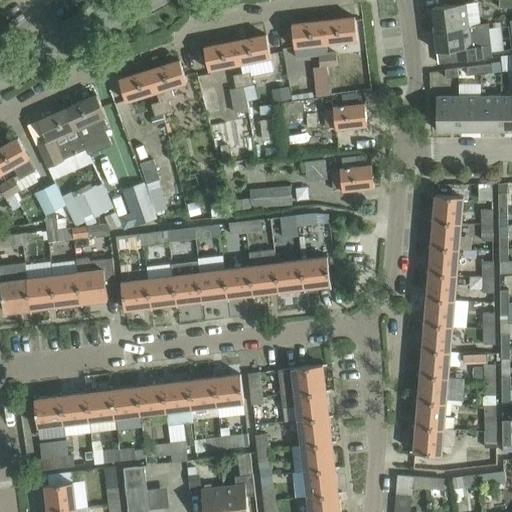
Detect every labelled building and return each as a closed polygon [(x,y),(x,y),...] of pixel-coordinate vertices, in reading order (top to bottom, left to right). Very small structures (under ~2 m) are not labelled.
[(468,25),(466,3),(432,7),(435,29),(443,28),(468,25)] [(355,17),(323,20),(326,43),(327,52),(337,51),(337,54),(356,52),(355,40),(357,40),(355,17)] [(292,24),(295,47),(326,43),(323,20),(292,24)] [(481,23),(468,25),(443,28),(435,29),(437,51),(457,49),(459,61),(485,58),(481,23)] [(271,56),(266,34),(235,41),(240,62),(271,56)] [(240,62),(235,41),(204,47),(209,68),(240,62)] [(346,75),(344,65),(338,65),(337,54),(337,51),(327,52),(329,68),(331,78),(333,78),(334,92),(359,89),(357,73),(346,75)] [(320,67),(315,68),(318,96),(331,94),(327,68),(329,68),(327,52),(319,53),(320,67)] [(180,60),(150,69),(157,91),(156,91),(159,101),(160,101),(164,113),(172,111),(168,100),(175,98),(172,86),(187,82),(180,60)] [(480,73),(493,72),(492,63),(479,65),(480,73)] [(480,73),(479,65),(467,66),(468,75),(480,73)] [(445,69),(446,78),(459,76),(457,67),(445,69)] [(157,91),(150,69),(120,79),(126,101),(156,91),(157,91)] [(234,75),(236,87),(244,86),(253,84),(251,72),(234,75)] [(236,87),(230,88),(234,113),(248,110),(246,100),(244,86),(236,87)] [(107,126),(102,116),(106,114),(97,94),(68,107),(87,150),(89,155),(112,145),(105,127),(107,126)] [(511,129),(511,95),(502,96),(502,130),(511,129)] [(459,96),(457,96),(437,96),(437,130),(459,130),(459,96)] [(481,130),(481,96),(459,96),(459,130),(481,130)] [(502,130),(502,96),(481,96),(481,130),(502,130)] [(160,101),(159,101),(151,103),(155,116),(163,114),(164,113),(160,101)] [(325,109),(327,128),(335,127),(336,129),(367,125),(365,103),(333,106),(333,108),(325,109)] [(87,150),(68,107),(39,120),(28,125),(48,168),(87,150)] [(165,121),(163,114),(155,116),(151,117),(153,125),(165,121)] [(36,170),(18,138),(0,147),(0,169),(2,173),(14,166),(18,175),(6,181),(14,195),(16,200),(41,185),(33,171),(36,170)] [(332,171),(334,191),(343,190),(374,187),(372,164),(367,165),(366,155),(345,157),(346,167),(340,168),(341,170),(332,171)] [(154,158),(139,163),(140,165),(146,184),(158,180),(159,180),(160,179),(154,158)] [(306,181),(327,178),(325,159),(304,161),(306,181)] [(71,192),(60,167),(49,171),(55,182),(66,205),(67,205),(77,226),(114,207),(103,182),(93,186),(91,183),(71,192)] [(158,180),(146,184),(152,199),(164,195),(159,180),(158,180)] [(14,195),(6,181),(0,184),(0,186),(6,199),(14,195)] [(25,198),(29,205),(39,200),(47,215),(66,205),(55,182),(35,193),(25,198)] [(160,220),(145,182),(123,191),(135,220),(147,216),(150,224),(160,220)] [(257,208),(292,204),(290,185),(255,187),(257,208)] [(499,204),(507,204),(507,192),(498,192),(499,204)] [(463,196),(436,194),(433,220),(461,222),(463,196)] [(14,195),(6,199),(13,210),(20,206),(16,200),(14,195)] [(507,204),(499,204),(499,217),(507,217),(507,204)] [(481,207),(481,224),(493,224),(493,206),(481,207)] [(117,211),(104,216),(111,230),(122,225),(119,217),(117,211)] [(312,214),(312,213),(296,215),(298,227),(297,227),(299,237),(315,235),(314,223),(320,222),(321,226),(329,225),(329,213),(312,214)] [(298,227),(296,215),(281,216),(282,228),(297,227),(298,227)] [(57,220),(57,217),(46,218),(49,242),(75,239),(73,226),(66,227),(58,228),(57,220)] [(65,219),(57,220),(58,228),(66,227),(65,219)] [(246,233),(263,230),(261,219),(245,221),(246,233)] [(431,246),(459,248),(461,222),(433,220),(431,246)] [(246,233),(245,221),(229,222),(231,235),(246,233)] [(75,239),(90,237),(89,224),(73,226),(75,239)] [(493,224),(481,224),(482,240),(494,240),(493,224)] [(195,239),(212,237),(210,225),(194,227),(195,239)] [(195,239),(194,227),(168,230),(170,242),(195,239)] [(144,245),(161,243),(159,231),(142,233),(144,245)] [(13,246),(29,244),(27,232),(12,234),(13,246)] [(144,245),(142,233),(116,236),(118,248),(144,245)] [(0,247),(13,246),(12,234),(0,235),(0,247)] [(499,248),(508,248),(508,235),(499,235),(499,248)] [(457,274),(459,250),(459,248),(431,246),(429,271),(457,274)] [(276,263),(274,248),(249,251),(254,294),(279,290),(276,262),(276,263)] [(508,248),(499,248),(499,260),(508,260),(508,248)] [(248,252),(250,266),(225,269),(228,297),(254,294),(249,251),(248,252)] [(228,297),(225,269),(223,255),(197,258),(197,259),(199,272),(202,300),(228,297)] [(331,284),(327,256),(302,259),(305,287),(331,284)] [(76,258),(77,271),(79,271),(82,302),(108,299),(106,286),(116,285),(113,257),(91,260),(87,257),(76,258)] [(199,272),(197,259),(172,262),(177,303),(202,300),(199,272)] [(305,287),(302,259),(276,262),(279,290),(305,287)] [(482,277),(494,276),(494,260),(482,261),(482,277)] [(25,262),(19,263),(0,264),(0,273),(5,312),(31,308),(27,277),(25,262)] [(171,262),(173,275),(148,278),(151,306),(177,303),(172,262),(171,262)] [(79,271),(77,271),(53,274),(57,305),(82,302),(79,271)] [(455,299),(457,274),(429,271),(427,297),(455,299)] [(53,274),(38,275),(27,277),(31,308),(57,305),(53,274)] [(494,276),(482,277),(483,292),(495,292),(494,276)] [(148,278),(122,281),(125,309),(151,306),(148,278)] [(500,303),(509,303),(509,290),(500,290),(500,303)] [(452,325),(452,324),(455,299),(427,297),(425,323),(452,325)] [(509,303),(500,303),(500,315),(509,315),(509,303)] [(484,328),(495,328),(495,312),(483,312),(484,328)] [(452,324),(452,325),(425,323),(423,349),(431,349),(450,351),(464,352),(466,326),(452,324)] [(495,328),(484,328),(484,344),(495,344),(495,328)] [(501,346),(510,346),(509,333),(501,333),(501,346)] [(510,346),(501,346),(501,359),(510,358),(510,346)] [(448,377),(450,351),(431,349),(423,349),(420,374),(448,377)] [(464,364),(488,362),(487,353),(464,355),(464,364)] [(323,364),(314,365),(278,369),(281,395),(326,390),(323,364)] [(483,380),(496,380),(496,364),(483,364),(483,380)] [(248,373),(252,404),(264,403),(260,371),(248,373)] [(244,402),(241,374),(215,377),(218,405),(244,402)] [(445,402),(448,377),(420,374),(418,400),(445,402)] [(218,405),(215,377),(189,380),(193,408),(218,405)] [(502,389),(510,389),(510,377),(501,377),(502,389)] [(193,408),(189,380),(163,383),(167,411),(193,408)] [(484,406),(496,406),(496,380),(483,380),(484,406)] [(138,386),(141,414),(167,411),(163,383),(138,386)] [(141,414),(138,386),(112,389),(115,417),(141,414)] [(115,417),(112,389),(86,392),(90,420),(115,417)] [(510,389),(502,389),(502,402),(511,402),(510,389)] [(326,390),(281,395),(283,407),(297,406),(299,419),(329,415),(326,390)] [(90,420),(86,392),(61,395),(64,423),(90,420)] [(61,395),(35,398),(38,426),(64,423),(61,395)] [(443,428),(445,402),(418,400),(416,426),(443,428)] [(484,432),(497,431),(496,406),(484,406),(484,432)] [(230,435),(227,411),(220,412),(222,436),(223,448),(250,445),(248,433),(230,435)] [(332,441),(329,415),(299,419),(302,445),(332,441)] [(502,433),(511,432),(511,420),(502,420),(502,433)] [(416,426),(414,452),(451,455),(452,446),(455,446),(457,429),(443,428),(416,426)] [(484,452),(469,452),(469,467),(497,466),(497,431),(484,432),(484,452)] [(511,432),(502,433),(503,445),(511,445),(511,432)] [(258,450),(270,448),(268,433),(256,434),(258,450)] [(223,448),(222,436),(206,438),(207,450),(223,448)] [(172,454),(197,451),(195,439),(171,442),(172,454)] [(335,467),(332,441),(302,445),(305,470),(335,467)] [(172,454),(171,442),(154,444),(156,456),(172,454)] [(146,449),(135,450),(135,447),(119,449),(121,460),(136,458),(147,457),(146,449)] [(270,448),(258,450),(260,466),(272,465),(270,448)] [(121,460),(119,449),(94,452),(95,463),(121,460)] [(43,458),(44,470),(75,466),(74,454),(43,458)] [(126,490),(147,487),(144,465),(124,467),(126,490)] [(338,492),(335,467),(305,470),(307,496),(329,493),(338,492)] [(479,486),(494,484),(493,472),(477,474),(479,486)] [(235,476),(236,484),(223,485),(226,511),(248,511),(247,495),(255,494),(253,473),(235,476)] [(396,494),(394,511),(409,511),(412,487),(426,488),(427,477),(397,474),(396,494)] [(479,486),(477,474),(461,476),(463,488),(479,486)] [(426,488),(443,490),(445,478),(427,477),(426,488)] [(76,507),(73,481),(45,485),(48,510),(76,507)] [(264,501),(275,500),(273,484),(262,485),(264,501)] [(109,503),(121,502),(119,485),(107,487),(109,503)] [(226,511),(223,485),(201,488),(204,511),(226,511)] [(128,511),(149,510),(147,487),(126,490),(128,511)] [(340,511),(338,492),(329,493),(307,496),(309,511),(340,511)] [(265,511),(276,511),(275,500),(264,501),(265,511)] [(121,511),(121,502),(109,503),(110,511),(121,511)]
